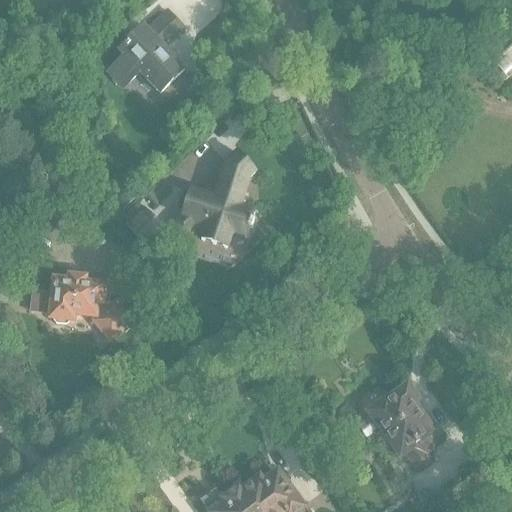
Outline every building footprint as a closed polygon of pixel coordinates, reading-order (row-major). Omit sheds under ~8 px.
[(125,59),(108,75),(124,91),(140,75),(161,96),(186,72),(165,51),(185,32),(168,13),(147,32),(145,30),(120,54),(125,59)] [(182,212),(168,225),(179,237),(194,223),(209,228),(205,240),(225,247),(229,234),(244,239),(253,213),(238,208),(247,180),(254,175),(237,156),(225,166),(223,172),(214,201),(201,196),(195,212),(183,208),(182,212)] [(15,191),(3,215),(36,231),(47,207),(15,191)] [(139,203),(122,218),(127,223),(125,226),(148,250),(152,255),(166,242),(162,237),(167,233),(155,220),(139,203)] [(46,294),(44,313),(53,314),(52,319),(55,320),(55,322),(57,325),(68,327),(71,324),(71,321),(74,322),(75,316),(95,318),(98,322),(94,324),(111,344),(135,324),(119,305),(115,308),(111,304),(113,281),(98,279),(98,285),(86,284),(87,279),(71,278),(71,283),(56,281),(55,295),(46,294)] [(427,426),(420,417),(412,406),(417,403),(406,389),(388,402),(387,400),(368,414),(370,417),(355,428),(364,440),(378,429),(399,459),(404,455),(417,474),(430,464),(423,454),(439,442),(427,426)] [(305,511),(276,473),(261,483),(258,479),(241,491),(237,487),(255,511),(305,511)] [(255,511),(237,487),(221,499),(220,497),(204,509),(206,511),(255,511)] [(440,511),(456,511),(444,496),(434,504),(440,511)]
